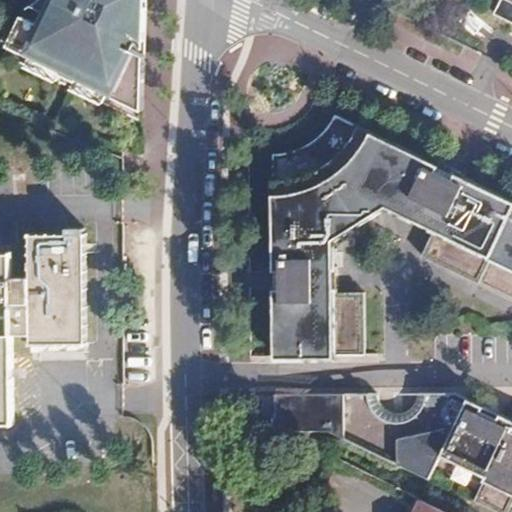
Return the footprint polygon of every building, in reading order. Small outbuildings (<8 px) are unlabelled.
[(148,0),(18,0),(0,41),(0,49),(146,121),(148,0)] [(511,0),(497,0),(492,11),(511,21),(511,0)] [(425,214),(441,222),(426,251),(511,292),(511,191),(473,173),(455,164),(344,111),(335,124),(325,133),(311,143),(299,150),(291,152),(278,152),(280,274),(281,354),(367,354),(367,290),(332,290),(332,238),(391,198),(425,214)] [(19,259),(0,258),(0,431),(15,431),(17,342),(34,342),(34,355),(90,356),(92,241),(37,241),(35,285),(18,285),(19,259)] [(484,474),(473,498),(503,511),(511,511),(511,417),(493,408),(454,390),(420,390),(417,397),(413,404),(406,410),(398,413),(392,412),(385,410),(381,405),(377,399),(375,391),(283,392),(283,408),(283,427),(323,426),(428,477),(439,453),(484,474)] [(405,511),(407,511),(453,511),(414,493),(405,511)]
